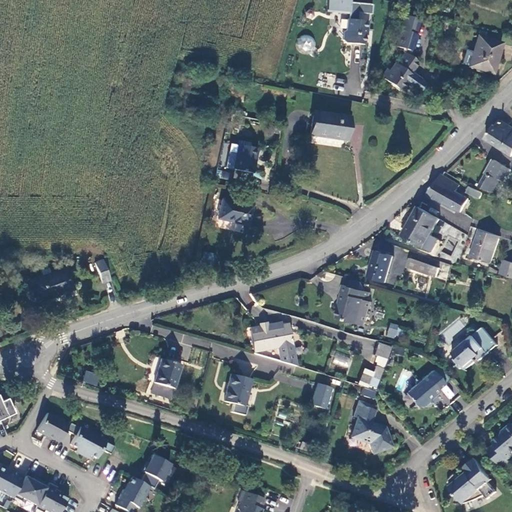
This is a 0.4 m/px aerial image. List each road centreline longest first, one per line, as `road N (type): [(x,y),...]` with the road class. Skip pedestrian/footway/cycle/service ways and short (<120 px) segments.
road 1 (secondary): [(27,360),(106,320),(313,256),(419,180),(511,88)]
road 2 (residential): [(54,386),(313,471)]
road 3 (residential): [(313,471),(377,494),(511,382)]
road 4 (residential): [(87,511),(101,489),(20,441)]
